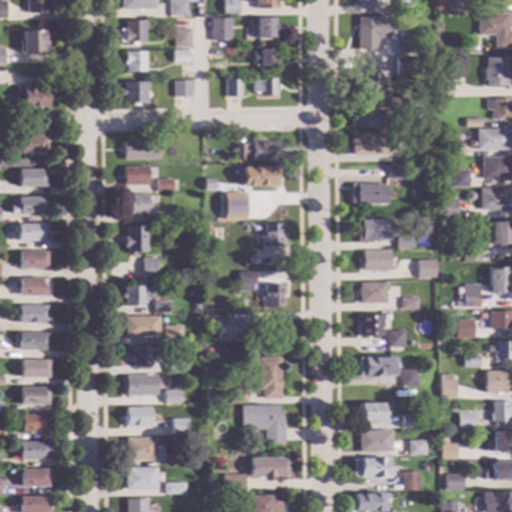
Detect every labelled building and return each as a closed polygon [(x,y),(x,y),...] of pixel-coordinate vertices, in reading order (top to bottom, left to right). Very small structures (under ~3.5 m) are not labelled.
[(45,0),(45,13),(23,13),(23,0),(45,0)] [(153,0),(153,10),(118,10),(118,0),(153,0)] [(236,0),(236,14),(221,14),(220,0),(236,0)] [(275,0),(275,9),(253,9),(253,0),(275,0)] [(409,0),(410,12),(393,13),(393,0),(409,0)] [(451,0),(451,11),(434,12),(434,0),(451,0)] [(184,16),(166,16),(166,1),(184,1),(184,16)] [(507,32),(511,31),(511,49),(492,50),(492,36),(476,36),(475,14),(507,13),(507,32)] [(273,24),(275,24),(275,32),(273,32),(273,38),(254,38),(254,18),(273,18),(273,24)] [(387,44),(381,44),(381,50),(355,50),(356,18),(387,18),(387,44)] [(228,41),(209,41),(209,19),(228,19),(228,41)] [(141,43),(117,43),(117,29),(123,29),(122,21),(141,21),(141,43)] [(44,53),(17,54),(17,39),(19,39),(19,30),(44,29),(44,53)] [(188,48),(171,48),(171,29),(188,29),(188,48)] [(410,54),(394,54),(393,39),(409,38),(410,54)] [(273,52),(275,52),(275,64),(274,64),(274,68),(256,68),(256,65),(251,65),(251,51),(255,51),(255,48),(273,48),(273,52)] [(186,63),(171,63),(170,51),(186,51),(186,63)] [(143,72),(123,72),(123,66),(122,66),(122,52),(143,52),(143,72)] [(413,76),(394,76),(393,57),(412,56),(413,76)] [(504,74),(506,74),(506,86),(484,87),(484,81),(482,81),(482,69),(484,69),(484,59),(504,58),(504,74)] [(225,76),(211,77),(211,59),(224,59),(225,76)] [(378,82),(382,82),(383,92),(358,92),(358,75),(378,75),(378,82)] [(451,96),(433,96),(433,77),(450,77),(451,96)] [(274,83),(275,83),(276,91),(274,91),(274,96),(256,96),(256,92),(250,93),(250,80),(256,80),(256,79),(274,78),(274,83)] [(188,97),(171,97),(171,81),(188,81),(188,97)] [(239,97),(224,97),(224,81),(239,81),(239,97)] [(143,103),(140,103),(140,106),(131,106),(131,104),(122,104),(121,96),(118,96),(118,90),(121,90),(121,82),(143,82),(143,103)] [(44,89),(48,89),(48,106),(44,106),(44,107),(10,107),(10,96),(20,96),(20,88),(44,88),(44,89)] [(404,108),(388,108),(388,99),(403,99),(404,108)] [(507,117),(497,117),(498,120),(490,120),(490,110),(484,110),(484,100),(506,99),(507,117)] [(381,116),(386,116),(386,124),(380,124),(381,128),(356,128),(356,127),(350,127),(349,112),(355,111),(355,110),(381,110),(381,116)] [(478,128),(463,128),(463,119),(478,119),(478,128)] [(506,136),(509,136),(510,144),(506,144),(506,150),(475,151),(474,130),(506,130),(506,136)] [(385,155),(351,156),(350,134),(384,134),(385,155)] [(43,154),(13,154),(13,149),(8,149),(7,136),(43,136),(43,154)] [(431,162),(412,162),(412,139),(431,139),(431,162)] [(157,160),(121,161),(121,142),(156,141),(157,160)] [(276,160),(249,160),(249,156),(243,156),(243,160),(233,160),(233,144),(248,144),(248,142),(276,142),(276,160)] [(462,155),(445,156),(445,144),(462,144),(462,155)] [(511,179),(479,180),(479,158),(510,157),(511,179)] [(402,180),(385,180),(385,166),(403,166),(402,180)] [(146,185),(121,186),(121,167),(146,167),(146,185)] [(272,169),(276,169),(276,185),(272,185),(272,187),(241,187),(240,168),(272,168),(272,169)] [(39,176),(44,176),(44,187),(16,187),(15,169),(38,169),(39,176)] [(467,188),(450,189),(449,171),(467,171),(467,188)] [(212,192),(202,192),(202,179),(212,179),(212,192)] [(170,193),(153,193),(153,180),(170,180),(170,193)] [(384,186),(384,204),(348,204),(349,185),(384,186)] [(511,195),(511,204),(511,205),(511,210),(478,211),(478,189),(511,188),(511,195)] [(419,199),(409,199),(409,191),(418,191),(419,199)] [(237,209),(221,209),(221,195),(237,195),(237,209)] [(145,202),(149,202),(149,208),(146,208),(146,214),(139,214),(139,216),(132,216),(132,214),(123,214),(123,209),(118,209),(118,203),(121,203),(121,196),(145,196),(145,202)] [(39,200),(44,200),(44,210),(38,210),(38,214),(8,215),(8,204),(15,204),(15,197),(39,197),(39,200)] [(455,219),(437,219),(437,201),(454,201),(455,219)] [(171,222),(154,222),(154,210),(170,210),(171,222)] [(386,241),(363,241),(363,245),(355,245),(355,233),(359,233),(359,221),(386,221),(386,241)] [(510,244),(504,244),(504,249),(497,249),(497,244),(490,244),(489,222),(509,221),(510,244)] [(44,241),(38,241),(38,242),(14,242),(14,233),(11,233),(11,226),(14,226),(14,224),(44,224),(44,241)] [(251,232),(243,232),(243,224),(251,224),(251,232)] [(279,233),(281,233),(282,238),(279,238),(279,247),(258,247),(258,237),(261,237),(261,224),(279,224),(279,233)] [(142,252),(136,252),(136,255),(130,255),(130,253),(124,253),(124,247),(121,247),(120,237),(124,237),(124,226),(142,225),(142,252)] [(409,249),(393,249),(393,237),(409,237),(409,249)] [(479,262),(461,263),(461,245),(478,244),(479,262)] [(45,269),(16,269),(16,251),(45,251),(45,269)] [(387,271),(365,272),(365,274),(356,274),(356,258),(360,258),(360,252),(386,251),(387,271)] [(153,277),(139,278),(139,259),(153,259),(153,277)] [(432,279),(414,280),(414,261),(432,260),(432,279)] [(511,282),(506,282),(507,294),(486,294),(486,268),(510,268),(511,282)] [(252,284),(250,284),(250,292),(236,292),(236,272),(252,272),(252,284)] [(38,285),(44,285),(44,296),(16,296),(16,279),(38,279),(38,285)] [(383,304),(357,304),(356,284),(382,284),(383,304)] [(476,308),(460,308),(460,284),(476,284),(476,308)] [(280,308),(257,309),(257,297),(262,297),(262,285),(279,285),(280,308)] [(141,306),(122,306),(122,298),(119,298),(119,294),(122,294),(122,287),(141,287),(141,306)] [(414,310),(398,311),(397,299),(414,298),(414,310)] [(167,313),(150,313),(150,302),(167,302),(167,313)] [(45,323),(14,323),(14,314),(12,314),(12,307),(14,307),(14,305),(45,305),(45,323)] [(509,329),(486,330),(486,312),(509,312),(509,329)] [(378,336),(356,337),(356,315),(378,315),(378,336)] [(156,337),(121,337),(121,317),(156,317),(156,337)] [(242,321),(243,339),(214,340),(214,321),(242,321)] [(470,339),(452,339),(452,321),(470,321),(470,339)] [(179,342),(160,342),(160,327),(179,326),(179,342)] [(400,348),(383,348),(383,331),(400,331),(400,348)] [(45,350),(15,351),(15,341),(12,341),(12,335),(14,335),(14,333),(45,333),(45,350)] [(509,347),(511,347),(511,354),(509,354),(509,359),(491,360),(491,352),(484,352),(484,346),(492,345),(492,342),(509,341),(509,347)] [(148,367),(131,367),(131,363),(127,363),(127,355),(130,355),(130,347),(148,347),(148,367)] [(182,373),(165,374),(165,355),(182,355),(182,373)] [(476,368),(461,368),(460,356),(476,355),(476,368)] [(392,376),(356,377),(356,358),(392,357),(392,376)] [(277,399),(259,399),(259,390),(256,390),(255,382),(253,382),(253,376),(255,376),(255,358),(277,358),(277,399)] [(46,377),(17,377),(17,360),(46,360),(46,377)] [(416,388),(398,388),(398,370),(416,370),(416,388)] [(509,393),(483,394),(483,372),(508,372),(509,393)] [(450,380),(452,380),(453,399),(438,400),(437,375),(450,374),(450,380)] [(154,395),(122,396),(122,375),(153,375),(154,395)] [(244,403),(227,403),(227,387),(244,387),(244,403)] [(46,405),(17,405),(17,388),(46,388),(46,405)] [(176,403),(160,403),(160,390),(176,390),(176,403)] [(510,416),(505,416),(505,423),(490,423),(490,421),(487,421),(487,414),(490,414),(489,402),(509,402),(510,416)] [(380,422),(357,422),(356,404),(380,404),(380,422)] [(213,414),(203,414),(203,406),(213,405),(213,414)] [(275,413),(280,413),(280,427),(281,427),(282,444),(260,444),(260,430),(238,430),(237,406),(275,406),(275,413)] [(147,427),(139,427),(139,429),(135,429),(135,428),(122,428),(122,426),(119,426),(119,416),(123,416),(123,408),(147,408),(147,427)] [(46,432),(16,432),(16,415),(46,414),(46,432)] [(471,430),(456,430),(455,414),(471,414),(471,430)] [(415,428),(399,428),(399,416),(415,415),(415,428)] [(184,434),(168,434),(168,420),(184,420),(184,434)] [(389,452),(357,453),(356,432),(388,431),(389,452)] [(510,450),(507,450),(507,453),(490,453),(490,433),(510,432),(510,450)] [(451,447),(453,447),(454,460),(438,460),(438,436),(451,435),(451,447)] [(152,460),(121,460),(121,447),(123,447),(123,438),(152,437),(152,460)] [(423,456),(405,457),(405,441),(423,440),(423,456)] [(46,459),(16,460),(16,450),(13,450),(13,441),(46,441),(46,459)] [(176,463),(160,463),(160,447),(176,446),(176,463)] [(285,477),(270,477),(270,479),(260,479),(259,477),(245,477),(245,458),(284,458),(285,477)] [(386,458),(386,477),(350,478),(349,459),(386,458)] [(510,480),(482,480),(482,469),(488,469),(488,463),(510,463),(510,480)] [(153,468),(153,490),(122,490),(122,477),(123,477),(123,468),(153,468)] [(46,487),(18,487),(17,469),(46,469),(46,487)] [(416,492),(399,492),(399,472),(415,472),(416,492)] [(461,490),(443,490),(443,475),(460,475),(461,490)] [(238,490),(224,490),(224,481),(238,481),(238,490)] [(181,495),(160,495),(160,483),(181,483),(181,495)] [(382,511),(373,511),(373,510),(347,511),(346,501),(351,500),(351,494),(381,493),(382,511)] [(511,511),(478,511),(478,494),(511,493),(511,511)] [(278,511),(248,511),(248,496),(278,496),(278,511)] [(41,498),(46,498),(46,511),(16,511),(16,506),(14,506),(14,499),(16,499),(16,497),(41,497),(41,498)] [(143,511),(122,511),(122,500),(143,500),(143,511)] [(454,511),(438,511),(438,503),(454,502),(454,511)]
